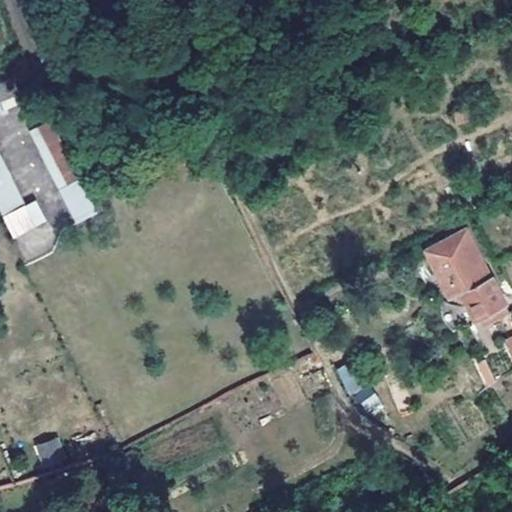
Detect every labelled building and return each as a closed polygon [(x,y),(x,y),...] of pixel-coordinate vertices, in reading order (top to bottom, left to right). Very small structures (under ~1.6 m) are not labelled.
[(11,80),(0,83),(0,207),(13,234),(45,219),(35,200),(24,206),(0,157),(0,108),(18,101),(11,80)] [(50,119),(29,129),(76,221),(96,210),(50,119)] [(464,325),(483,316),(448,237),(413,252),(437,305),(452,298),(464,325)] [(468,334),(479,329),(487,324),(483,316),(464,325),(468,334)] [(479,329),(500,375),(511,371),(511,368),(492,325),(479,329)] [(511,335),(501,341),(511,361),(511,335)] [(42,466),(65,459),(59,437),(35,444),(42,466)]
